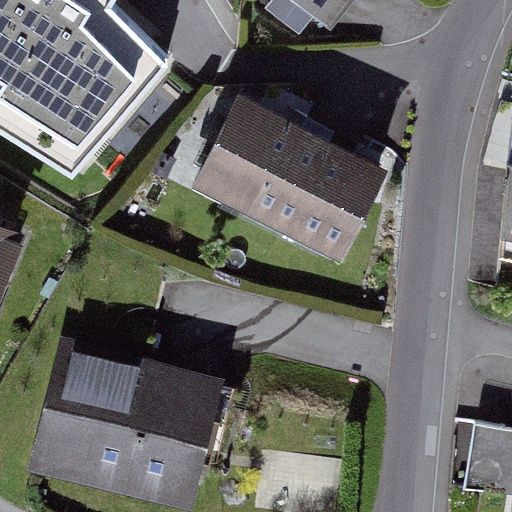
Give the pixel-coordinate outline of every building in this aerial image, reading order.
[(0,0),(0,123),(83,174),(169,61),(112,0),(0,0)] [(300,0),(328,21),(343,0),(300,0)] [(203,189),(336,255),(375,178),(242,112),(203,189)] [(0,279),(14,244),(0,238),(0,279)] [(39,464),(184,504),(216,392),(136,370),(133,383),(67,365),(39,464)]
